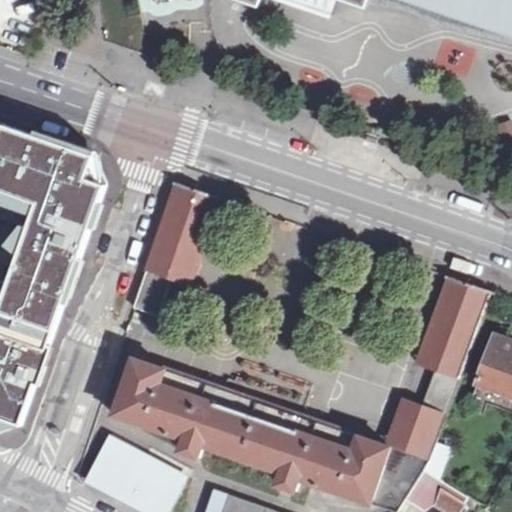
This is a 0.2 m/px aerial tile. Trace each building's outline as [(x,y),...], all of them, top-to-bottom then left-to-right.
[(511,0),(417,0),(511,32),(511,0)] [(30,135),(0,125),(0,205),(27,214),(23,227),(17,225),(2,246),(14,255),(0,295),(0,434),(22,427),(36,386),(41,388),(55,348),(50,347),(67,298),(72,300),(86,260),(82,259),(92,231),(96,232),(106,204),(101,203),(108,182),(99,154),(32,132),(30,135)] [(197,285),(225,197),(180,182),(138,308),(161,317),(174,278),(197,285)] [(452,276),(441,308),(483,323),(494,291),(452,276)] [(483,323),(441,308),(421,364),(443,371),(463,378),(483,323)] [(511,337),(499,333),(481,382),(511,394),(511,337)] [(323,423),(210,383),(139,357),(121,414),(191,438),(188,449),(207,456),(211,446),(286,472),(281,484),(302,492),(307,479),(401,511),(403,511),(411,500),(432,468),(435,463),(323,423)] [(463,378),(443,371),(430,409),(450,416),(463,378)] [(433,457),(446,418),(407,404),(393,443),(433,457)] [(450,423),(435,463),(432,468),(445,478),(463,428),(450,423)] [(169,511),(188,476),(110,434),(85,482),(142,511),(169,511)] [(432,468),(411,500),(429,511),(440,505),(450,511),(465,511),(474,500),(445,478),(432,468)] [(227,511),(289,511),(235,493),(227,511)] [(511,511),(511,498),(502,511),(511,511)]
